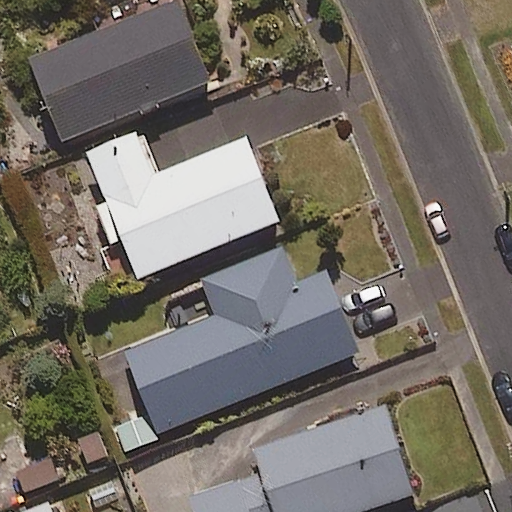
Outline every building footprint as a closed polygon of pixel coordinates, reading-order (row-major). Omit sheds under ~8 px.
[(63,148),(212,92),(182,11),(32,67),(63,148)] [(249,149),(156,186),(140,143),(89,163),(137,286),(281,231),(249,149)] [(328,278),(299,289),(285,254),(205,285),(218,321),(128,355),(158,436),(359,360),(328,278)] [(193,511),(380,511),(416,501),(387,413),(256,456),(263,477),(190,501),(193,511)] [(84,477),(116,464),(101,429),(70,442),(84,477)] [(53,455),(8,472),(20,503),(64,486),(53,455)]
